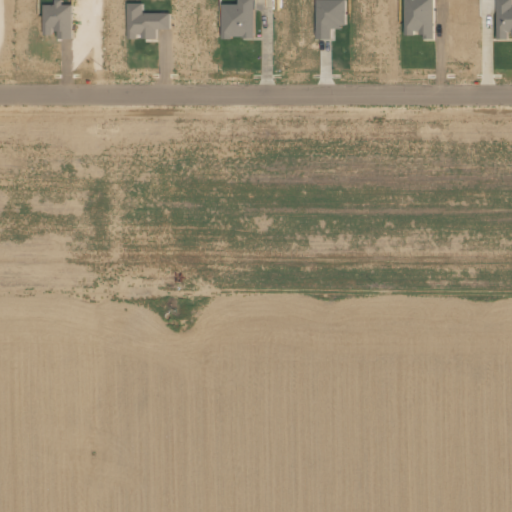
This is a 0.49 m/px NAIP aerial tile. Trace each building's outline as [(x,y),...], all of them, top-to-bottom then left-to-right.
[(72,4),(62,5),(62,0),(54,0),(54,4),(43,5),(43,35),(55,34),(55,39),(72,39),(72,4)] [(253,0),(237,0),(238,4),(221,4),(221,38),(254,37),(253,0)] [(345,0),(315,0),(315,39),(331,39),(331,27),(345,27),(345,0)] [(433,0),(403,0),(405,36),(434,35),(433,0)] [(511,0),(495,0),(495,39),(507,39),(507,37),(511,36),(511,0)] [(170,13),(142,12),(142,3),(127,2),(126,38),(156,38),(156,28),(170,28),(170,13)]
